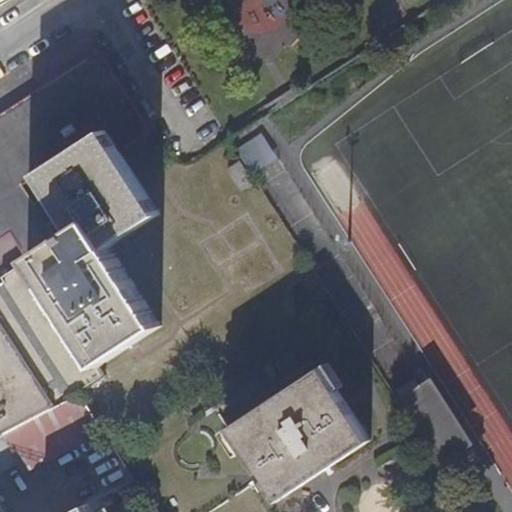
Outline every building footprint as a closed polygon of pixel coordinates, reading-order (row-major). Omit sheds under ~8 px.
[(106,130),(121,152),(143,137),(96,66),(53,94),(5,126),(38,175),(106,130)] [(106,130),(38,175),(74,229),(92,218),(111,247),(162,213),(121,152),(106,130)] [(0,231),(31,211),(0,163),(0,231)] [(92,218),(74,229),(29,259),(102,367),(164,326),(111,247),(92,218)] [(102,367),(29,259),(2,278),(5,283),(0,286),(0,437),(84,394),(110,379),(102,367)] [(267,487),(279,505),(373,443),(324,369),(231,431),(263,481),(259,483),(264,490),(267,487)] [(432,385),(400,405),(430,453),(438,465),(446,460),(470,445),(432,385)] [(133,478),(116,447),(84,394),(0,437),(0,511),(7,511),(3,504),(7,501),(4,496),(0,497),(0,496),(0,473),(21,463),(26,472),(52,458),(76,507),(133,478)]
